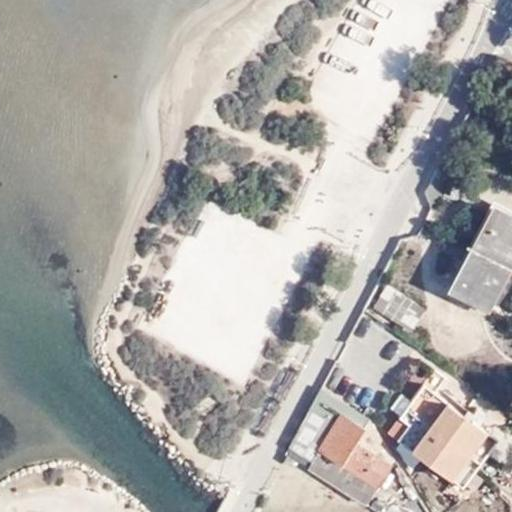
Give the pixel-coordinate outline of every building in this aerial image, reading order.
[(442,159),(425,191),(434,204),(450,174),(456,162),(442,159)] [(456,162),(450,174),(463,181),(470,166),(456,162)] [(473,246),(508,266),(511,258),(511,215),(495,207),(473,246)] [(496,289),(508,266),(473,246),(451,288),(480,303),(490,286),(496,289)] [(487,306),(496,289),(490,286),(480,303),(487,306)] [(424,306),(388,287),(376,310),(412,329),(424,306)] [(400,413),(409,421),(432,389),(422,382),(400,413)] [(392,470),(396,464),(370,418),(320,386),(319,389),(357,421),(365,428),(390,467),(392,470)] [(432,389),(409,421),(398,437),(449,476),(484,427),(477,421),(484,412),(476,405),(472,410),(442,388),(439,394),(432,389)] [(319,389),(289,445),(309,459),(340,412),(364,429),(365,428),(357,421),(319,389)] [(309,459),(311,460),(340,480),(349,468),(376,487),(390,467),(355,442),(364,429),(340,412),(309,459)] [(484,427),(449,476),(462,484),(497,436),(484,427)] [(355,442),(390,467),(365,428),(364,429),(355,442)] [(311,460),(306,468),(365,504),(376,487),(349,468),(340,480),(311,460)]
